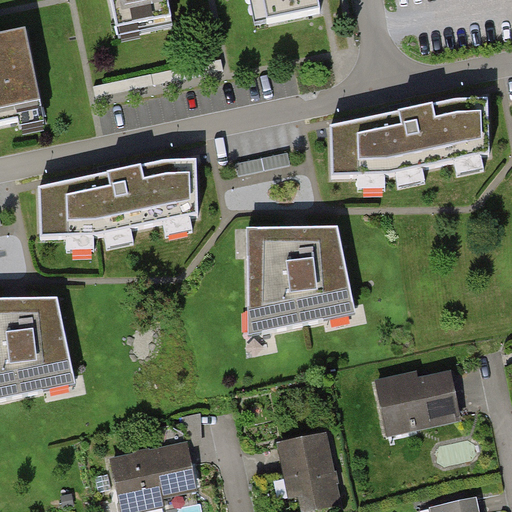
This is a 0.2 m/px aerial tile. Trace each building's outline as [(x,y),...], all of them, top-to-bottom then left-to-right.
[(111,0),(119,39),(177,27),(170,0),(111,0)] [(262,0),(270,32),(321,19),(316,0),(262,0)] [(0,123),(41,115),(25,36),(0,41),(0,123)] [(326,134),(330,182),(387,180),(484,158),(484,103),(450,104),(407,115),(326,134)] [(294,152),(239,163),(242,176),(296,165),(294,152)] [(41,191),(40,241),(99,240),(200,219),(199,167),(163,167),(111,177),(41,191)] [(251,236),(250,334),(355,312),(340,234),(251,236)] [(0,305),(0,407),(83,394),(59,303),(0,305)] [(411,374),(371,382),(383,438),(457,423),(446,373),(413,380),(411,374)] [(319,432),(268,445),(285,511),(324,511),(339,508),(319,432)] [(180,446),(101,461),(110,511),(160,511),(158,500),(189,494),(180,446)] [(473,511),(471,499),(423,509),(424,511),(473,511)]
